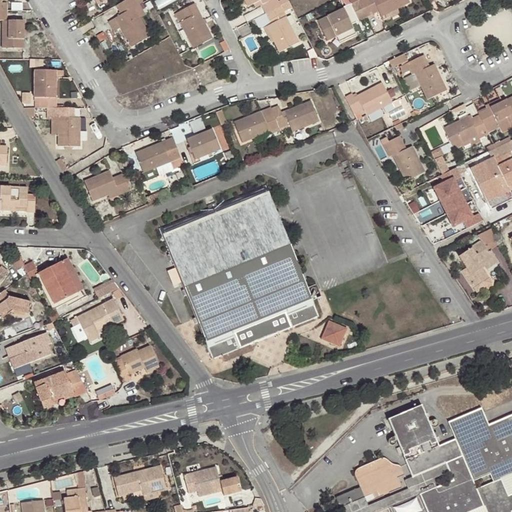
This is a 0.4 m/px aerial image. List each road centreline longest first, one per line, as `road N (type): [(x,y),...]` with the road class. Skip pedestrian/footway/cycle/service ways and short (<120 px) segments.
road 1 (residential): [(49,0),(119,124),(253,81)]
road 2 (tertiary): [(223,403),(485,329)]
road 3 (residential): [(337,139),(356,133),(485,329)]
road 4 (residential): [(89,237),(223,403)]
road 5 (tertiary): [(15,450),(223,403)]
road 6 (residential): [(253,81),(441,25)]
road 7 (residential): [(0,82),(89,237)]
road 8 (residential): [(223,403),(254,449),(277,511)]
